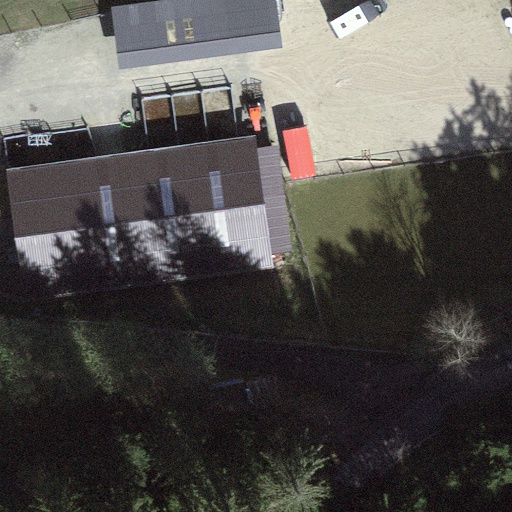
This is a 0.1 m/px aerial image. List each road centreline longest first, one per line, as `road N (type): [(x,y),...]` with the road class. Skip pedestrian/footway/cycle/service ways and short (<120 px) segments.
road 1 (track): [(0,337),(473,372),(511,384)]
road 2 (unclassified): [(511,390),(398,511)]
